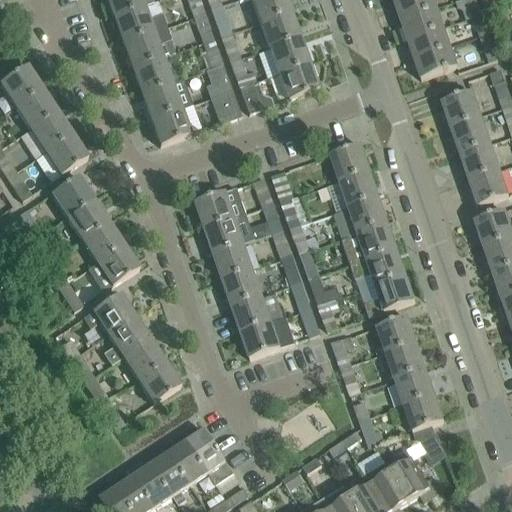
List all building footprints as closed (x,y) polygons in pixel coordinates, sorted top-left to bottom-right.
[(106,0),(109,8),(106,9),(106,8),(104,9),(105,10),(106,10),(110,21),(113,19),(114,21),(144,10),(154,6),(151,0),(106,0)] [(197,0),(177,0),(181,8),(188,5),(194,21),(204,17),(197,0)] [(206,0),(212,15),(222,11),(218,0),(206,0)] [(285,0),(252,0),(251,1),(260,26),(291,16),(285,0)] [(432,0),(406,0),(394,4),(401,24),(437,12),(432,0)] [(470,0),(466,2),(473,22),(481,19),(474,0),(470,0)] [(148,22),(144,10),(114,21),(114,22),(111,23),(114,34),(113,34),(114,36),(116,35),(115,34),(118,33),(123,46),(167,31),(161,17),(148,22)] [(232,36),(228,26),(222,11),(212,15),(221,40),(232,36)] [(437,12),(401,24),(408,44),(444,32),(437,12)] [(269,52),(300,41),(291,16),(260,26),(269,52)] [(194,21),(203,47),(214,43),(204,17),(194,21)] [(478,35),(480,41),(488,38),(481,19),(473,22),(463,25),(467,39),(478,35)] [(167,31),(123,46),(132,72),(163,61),(158,48),(171,43),(167,31)] [(444,32),(408,44),(414,64),(450,51),(444,32)] [(230,66),(242,62),(236,46),(232,36),(221,40),(230,66)] [(497,64),(491,45),(488,38),(480,41),(489,67),(497,64)] [(300,41),(269,52),(279,78),(309,67),(300,41)] [(203,47),(213,73),(223,69),(214,43),(203,47)] [(450,51),(414,64),(421,84),(457,71),(450,51)] [(141,98),(172,87),(163,61),(132,72),(141,98)] [(251,88),(247,78),(242,62),(230,66),(236,82),(240,92),(251,88)] [(309,67),(279,78),(288,104),(319,94),(309,67)] [(27,70),(0,87),(15,111),(42,93),(27,70)] [(501,74),(489,77),(493,88),(504,85),(501,74)] [(227,81),(206,88),(211,102),(222,98),(232,95),(227,81)] [(511,104),(505,84),(504,85),(493,88),(503,115),(511,111),(511,104)] [(181,113),(172,87),(141,98),(151,124),(181,113)] [(240,92),(242,99),(249,118),(263,113),(253,87),(251,88),(240,92)] [(42,93),(15,111),(30,134),(57,116),(42,93)] [(232,95),(222,98),(211,102),(220,129),(242,121),(236,105),(232,95)] [(481,122),(479,115),(472,96),(442,106),(451,133),(481,122)] [(511,129),(511,111),(503,115),(508,131),(511,129)] [(151,124),(160,150),(191,139),(181,113),(151,124)] [(30,134),(45,156),(72,139),(57,116),(30,134)] [(490,148),(481,122),(451,133),(460,159),(490,148)] [(61,180),(88,162),(72,139),(45,156),(61,180)] [(460,159),(469,184),(499,174),(490,148),(460,159)] [(330,160),(337,179),(339,186),(370,176),(361,149),(330,160)] [(0,171),(7,182),(16,176),(1,153),(0,153),(0,171)] [(509,200),(499,174),(469,184),(478,211),(509,200)] [(22,205),(31,199),(16,176),(7,182),(22,205)] [(370,176),(339,186),(348,212),(379,202),(370,176)] [(272,180),(281,206),(291,203),(287,193),(282,177),(272,180)] [(78,180),(51,198),(66,222),(94,204),(78,180)] [(254,186),(260,203),(263,212),(273,208),(270,199),(264,183),(254,186)] [(195,207),(205,234),(235,223),(247,219),(237,192),(195,207)] [(379,202),(348,212),(357,238),(388,228),(379,202)] [(281,206),(290,232),(300,229),(291,203),(281,206)] [(94,204),(66,222),(82,245),(109,227),(94,204)] [(13,222),(29,247),(38,241),(43,237),(27,213),(13,222)] [(511,236),(505,214),(474,225),(483,252),(511,241),(511,236)] [(283,235),(277,220),(267,224),(272,238),(283,235)] [(245,249),(235,223),(205,234),(214,259),(245,249)] [(109,227),(82,245),(97,267),(124,249),(109,227)] [(388,228),(357,238),(366,264),(397,253),(388,228)] [(290,232),(300,258),(310,254),(305,243),(300,229),(290,232)] [(272,238),(282,264),(292,260),(283,235),(272,238)] [(38,241),(29,247),(38,261),(47,255),(38,241)] [(511,270),(511,241),(483,252),(492,277),(511,270)] [(124,249),(97,267),(112,291),(139,273),(124,249)] [(254,274),(245,249),(214,259),(223,285),(254,274)] [(406,279),(397,253),(366,264),(350,270),(355,283),(371,277),(375,290),(406,279)] [(300,258),(309,284),(319,280),(313,264),(310,254),(300,258)] [(301,286),(292,260),(282,264),(291,290),(301,286)] [(511,299),(511,270),(492,277),(501,303),(511,299)] [(59,292),(68,287),(59,274),(50,279),(59,292)] [(254,274),(223,285),(232,311),(263,300),(254,274)] [(384,316),(396,312),(415,306),(406,279),(375,290),(380,303),(364,308),(369,321),(384,316)] [(309,284),(318,310),(337,303),(341,302),(338,291),(325,295),(319,280),(309,284)] [(300,317),(300,316),(311,312),(301,286),(291,290),(282,293),(291,320),(300,317)] [(83,310),(83,309),(68,287),(59,292),(74,316),(83,310)] [(135,321),(120,298),(85,321),(90,329),(94,331),(100,327),(108,339),(135,321)] [(511,328),(511,299),(501,303),(510,329),(511,328)] [(272,326),(263,300),(232,311),(241,337),(272,326)] [(341,315),(337,303),(318,310),(322,319),(327,336),(338,332),(333,317),(341,315)] [(314,322),(311,312),(300,316),(300,317),(304,326),(310,342),(320,338),(314,322)] [(123,362),(150,344),(135,321),(108,339),(116,350),(107,356),(107,360),(113,369),(123,362)] [(272,326),(241,337),(250,363),(295,348),(285,321),(272,326)] [(407,321),(377,332),(386,358),(416,348),(407,321)] [(331,347),(341,374),(351,370),(346,355),(355,352),(351,340),(331,347)] [(61,350),(70,364),(79,358),(70,344),(61,350)] [(123,362),(138,384),(165,367),(150,344),(123,362)] [(416,348),(386,358),(395,384),(425,374),(416,348)] [(85,387),(94,381),(79,358),(70,364),(85,387)] [(165,367),(138,384),(154,408),(181,390),(165,367)] [(357,385),(351,370),(341,374),(346,389),(357,385)] [(404,410),(434,399),(425,374),(395,384),(404,410)] [(85,387),(100,410),(109,404),(94,381),(85,387)] [(357,385),(346,389),(351,401),(361,397),(357,385)] [(434,399),(404,410),(413,436),(443,426),(434,399)] [(109,404),(100,410),(109,424),(118,418),(109,404)] [(354,410),(359,425),(370,422),(364,406),(354,410)] [(375,437),(370,422),(359,425),(369,452),(379,448),(384,446),(380,435),(375,437)] [(218,454),(205,434),(187,446),(208,478),(216,490),(234,478),(221,458),(219,454),(218,454)] [(362,443),(357,436),(343,445),(348,452),(362,443)] [(436,439),(420,445),(426,455),(440,447),(436,439)] [(348,452),(343,445),(329,454),(334,461),(348,452)] [(208,478),(187,446),(170,457),(191,489),(208,478)] [(191,489),(170,457),(152,469),(173,501),(191,489)] [(317,462),(302,471),(308,479),(322,470),(317,462)] [(412,463),(395,474),(391,476),(409,506),(420,500),(424,507),(442,496),(433,482),(426,486),(412,463)] [(366,481),(370,488),(384,511),(400,511),(409,506),(391,476),(386,468),(366,481)] [(155,511),(173,501),(152,469),(135,480),(155,511)] [(282,485),(293,501),(296,506),(311,496),(297,475),(282,485)] [(155,511),(135,480),(118,491),(131,511),(155,511)] [(384,511),(370,488),(350,501),(356,511),(384,511)] [(131,511),(118,491),(100,503),(105,511),(131,511)] [(243,493),(227,504),(226,504),(231,511),(248,500),(243,493)] [(356,511),(350,501),(330,511),(356,511)]
